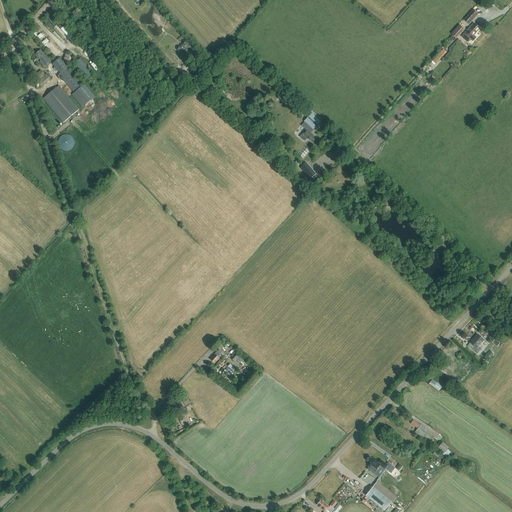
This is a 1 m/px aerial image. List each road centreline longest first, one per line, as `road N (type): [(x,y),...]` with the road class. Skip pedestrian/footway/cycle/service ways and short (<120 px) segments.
road 1 (unclassified): [(0,506),(72,436),(116,423),(155,438),(223,495),(248,505),(287,501),(307,489),(511,265)]
road 2 (track): [(489,290),(346,148),(317,165)]
